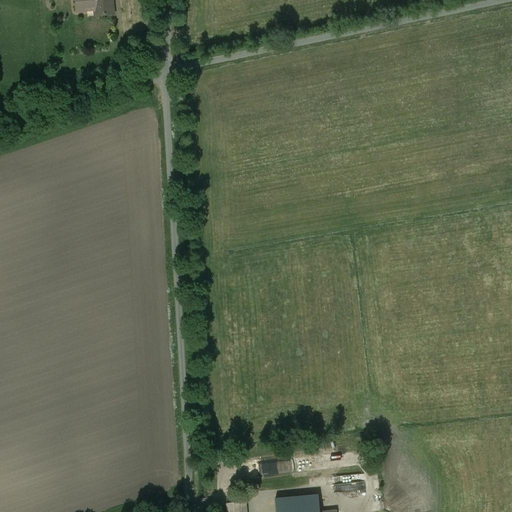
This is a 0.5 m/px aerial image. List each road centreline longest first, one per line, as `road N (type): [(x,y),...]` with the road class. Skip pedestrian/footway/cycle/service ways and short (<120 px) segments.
road 1 (unclassified): [(164,73),(190,511)]
road 2 (unclassified): [(164,73),(509,0)]
road 3 (unclassified): [(164,73),(0,129)]
